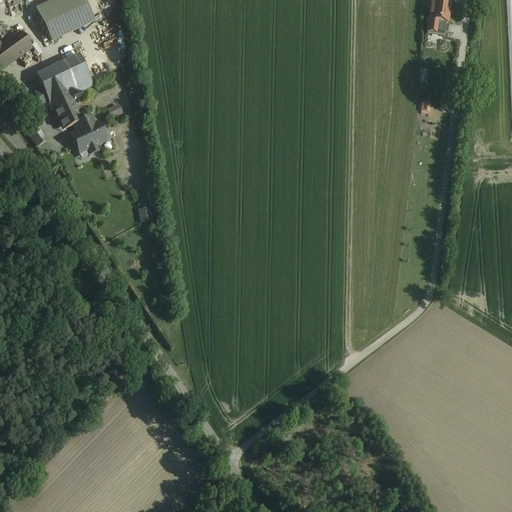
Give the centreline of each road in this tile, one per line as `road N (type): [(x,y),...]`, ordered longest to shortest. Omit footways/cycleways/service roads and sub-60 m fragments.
road 1 (unclassified): [(464,0),(434,283),(412,313),(227,461)]
road 2 (unclassified): [(0,122),(227,461)]
